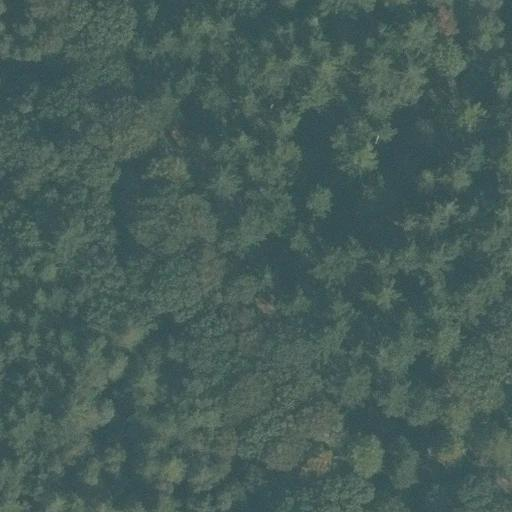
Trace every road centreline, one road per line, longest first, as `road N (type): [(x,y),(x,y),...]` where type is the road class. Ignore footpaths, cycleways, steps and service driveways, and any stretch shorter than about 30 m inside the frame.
road 1 (track): [(124,162),(219,335),(329,467),(384,511)]
road 2 (track): [(370,511),(438,450),(511,351)]
road 3 (track): [(124,162),(63,0)]
